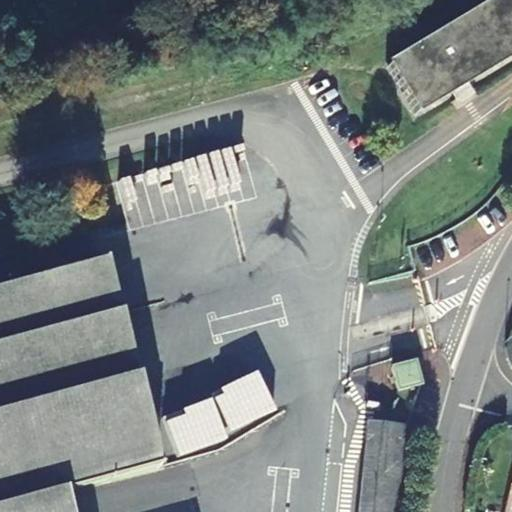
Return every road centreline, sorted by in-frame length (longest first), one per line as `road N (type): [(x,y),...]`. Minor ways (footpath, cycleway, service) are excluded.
road 1 (unknown): [(319,308),(500,296)]
road 2 (residential): [(443,511),(468,386)]
road 3 (residential): [(468,386),(480,338),(511,273)]
